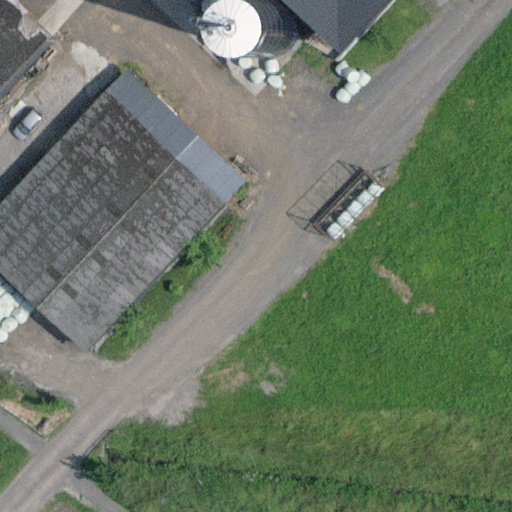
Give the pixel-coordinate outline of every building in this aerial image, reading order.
[(0,0),(0,97),(53,41),(8,0),(0,0)] [(211,16),(214,18),(217,18),(221,18),(224,16),(226,13),(227,10),(227,7),(226,3),(223,1),(222,0),(211,0),(209,2),(208,5),(207,8),(207,11),(209,14),(211,16)] [(248,59),(258,62),(269,60),(278,56),(285,48),(290,38),(291,28),(288,18),(283,9),(274,2),(266,0),(251,0),(244,3),(236,9),(231,17),(228,27),(229,37),(232,46),(239,54),(248,59)] [(282,0),(342,55),(393,0),(282,0)] [(248,180),(128,68),(0,203),(0,274),(86,354),(248,180)]
